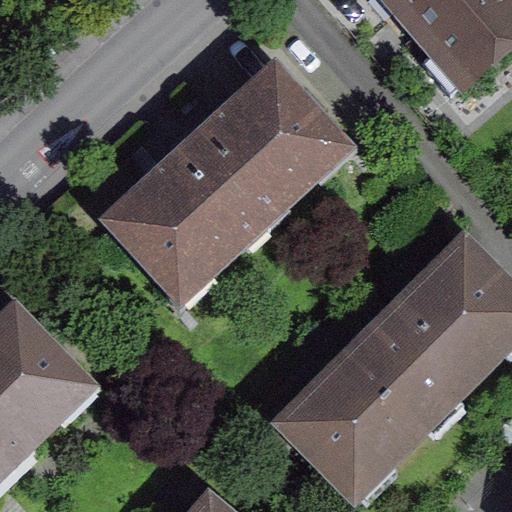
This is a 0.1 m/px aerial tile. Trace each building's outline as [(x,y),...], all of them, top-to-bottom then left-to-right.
[(511,0),(375,0),(373,1),(467,109),(511,69),(511,0)] [(287,75),(109,237),(185,320),(363,157),(287,75)] [(511,285),(473,246),(283,433),(361,511),(366,511),(511,369),(511,285)] [(25,317),(0,340),(0,503),(106,401),(25,317)] [(230,511),(214,499),(203,511),(230,511)]
